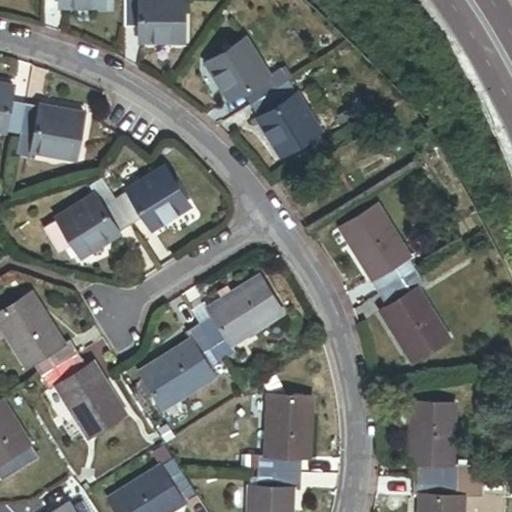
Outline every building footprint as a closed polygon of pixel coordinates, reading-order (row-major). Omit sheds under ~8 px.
[(185,0),(126,0),(127,28),(141,28),(141,42),(185,42),(185,0)] [(252,104),(290,81),(283,69),(270,77),(247,40),(210,63),(233,101),(245,93),(252,104)] [(321,132),(290,81),(252,104),(283,155),(321,132)] [(0,132),(22,136),(27,106),(12,104),(15,88),(0,85),(0,132)] [(85,117),(27,106),(22,136),(36,139),(34,153),(77,161),(85,117)] [(166,170),(116,201),(132,227),(146,218),(153,231),(190,208),(166,170)] [(132,227),(116,201),(104,208),(96,196),(58,220),(60,223),(76,249),(82,258),(132,227)] [(380,295),(418,271),(409,258),(411,257),(378,205),(342,228),(375,281),(372,282),(380,295)] [(76,249),(60,223),(49,230),(65,256),(76,249)] [(426,284),(418,271),(380,295),(388,308),(382,311),(414,363),(451,340),(419,288),(426,284)] [(200,324),(223,361),(236,352),(232,345),(282,313),(259,277),(231,294),(226,287),(218,293),(222,300),(209,308),(214,316),(200,324)] [(42,377),(79,353),(70,340),(65,344),(33,294),(0,314),(0,324),(27,367),(33,363),(42,377)] [(192,340),(140,373),(164,410),(215,377),(218,382),(231,374),(223,361),(200,324),(187,332),(192,340)] [(88,367),(79,353),(42,377),(50,390),(57,386),(89,437),(125,414),(93,364),(88,367)] [(257,470),(302,473),(302,457),(310,457),(313,398),(269,396),(265,456),(258,456),(257,470)] [(3,401),(0,402),(0,477),(2,481),(39,457),(3,401)] [(414,404),(401,403),(400,427),(413,427),(414,404)] [(416,466),(416,480),(484,484),(485,468),(454,467),(457,406),(414,404),(413,427),(411,466),(416,466)] [(161,467),(110,499),(118,511),(171,511),(198,495),(166,444),(152,452),(161,467)] [(301,489),(302,473),(257,470),(256,487),(250,487),(248,511),(292,511),(293,488),(301,489)] [(484,484),(416,480),(415,496),(423,496),(422,511),(466,511),(467,498),(484,499),(484,484)]
